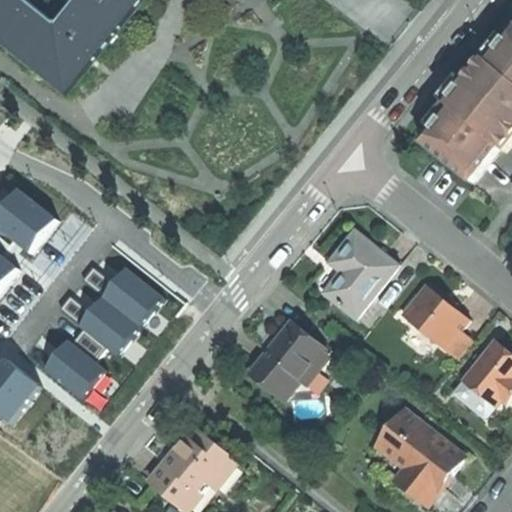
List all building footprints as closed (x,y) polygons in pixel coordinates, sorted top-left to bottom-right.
[(0,0),(0,39),(71,95),(146,0),(0,0)] [(511,139),(511,38),(461,102),(426,144),(475,185),(511,139)] [(53,218),(16,189),(0,209),(0,230),(26,251),(53,218)] [(386,256),(358,233),(337,259),(349,268),(327,295),(359,320),(401,268),(386,256)] [(0,282),(14,266),(0,255),(0,282)] [(126,267),(102,296),(139,325),(162,297),(126,267)] [(445,299),(429,287),(405,317),(448,351),(464,332),(473,322),(458,310),(454,314),(447,308),(441,303),(445,299)] [(116,354),(139,325),(102,296),(79,325),(116,354)] [(327,350),(293,324),(276,345),(257,370),(290,396),(303,380),(327,350)] [(476,342),(464,332),(448,351),(461,361),(476,342)] [(105,369),(68,340),(45,369),(82,398),(105,369)] [(511,350),(499,340),(466,380),(498,406),(504,399),(509,403),(511,399),(511,350)] [(334,355),(327,350),(303,380),(310,385),(334,355)] [(3,357),(0,361),(0,416),(6,422),(37,384),(3,357)] [(498,406),(466,380),(457,392),(489,418),(498,406)] [(468,459),(409,413),(381,449),(416,476),(407,488),(431,507),(450,483),(468,459)] [(242,463),(203,433),(195,442),(189,438),(175,455),(177,457),(175,460),(154,486),(187,511),(192,511),(213,487),(219,491),(242,463)]
